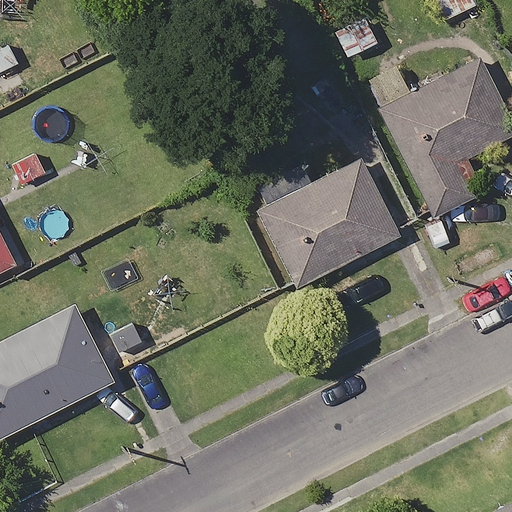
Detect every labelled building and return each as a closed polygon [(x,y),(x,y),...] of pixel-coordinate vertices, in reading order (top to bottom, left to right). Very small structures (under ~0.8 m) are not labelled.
[(476,3),(474,0),(425,0),(438,23),(476,3)] [(381,35),(367,8),(327,29),(341,56),(381,35)] [(0,72),(26,59),(13,34),(0,40),(0,72)] [(374,106),(429,216),(472,195),(454,159),(511,129),(511,121),(478,54),(374,106)] [(45,174),(33,146),(0,160),(13,189),(45,174)] [(265,203),(255,208),(293,286),(399,235),(358,151),(310,174),(303,158),(255,181),(265,203)] [(0,269),(15,262),(0,230),(0,269)] [(72,298),(0,334),(0,432),(112,376),(72,298)] [(511,511),(511,495),(479,511),(511,511)]
